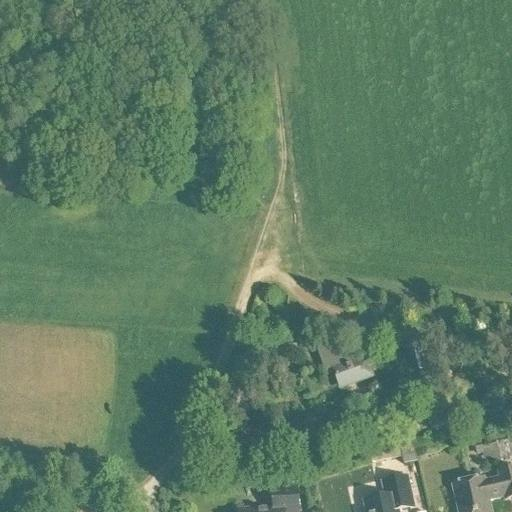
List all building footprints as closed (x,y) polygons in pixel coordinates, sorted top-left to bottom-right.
[(343,353),(325,359),(328,369),(346,363),(343,353)] [(372,380),(371,375),(366,362),(357,365),(357,364),(335,372),(342,391),(372,380)] [(417,389),(425,412),(441,407),(433,383),(417,389)] [(412,443),(369,452),(372,466),(402,460),(404,468),(417,465),(412,443)] [(511,443),(482,450),(485,467),(511,460),(511,443)] [(511,502),(511,472),(498,476),(500,481),(485,485),(484,482),(452,489),(457,511),(491,511),(489,504),(504,501),(505,504),(511,502)] [(406,511),(414,510),(407,479),(382,485),(385,500),(364,505),(365,511),(406,511)] [(298,511),(297,489),(272,491),(273,510),(249,511),(298,511)]
